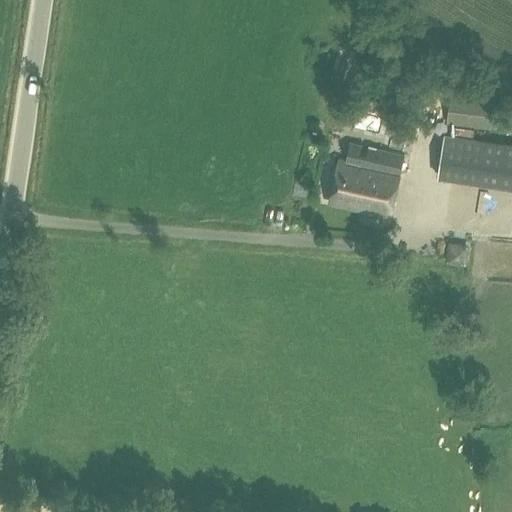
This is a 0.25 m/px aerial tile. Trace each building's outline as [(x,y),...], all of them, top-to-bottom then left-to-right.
[(452,60),(476,64),(511,68),(511,20),(459,13),(453,54),(453,56),(452,59),(452,60)] [(447,123),(491,129),(495,91),(452,86),(447,123)] [(366,134),(379,137),(386,104),(367,100),(364,113),(370,114),(366,134)] [(438,178),(511,189),(511,143),(445,133),(438,178)] [(339,159),(330,202),(391,215),(404,154),(350,142),(346,161),(339,159)]
